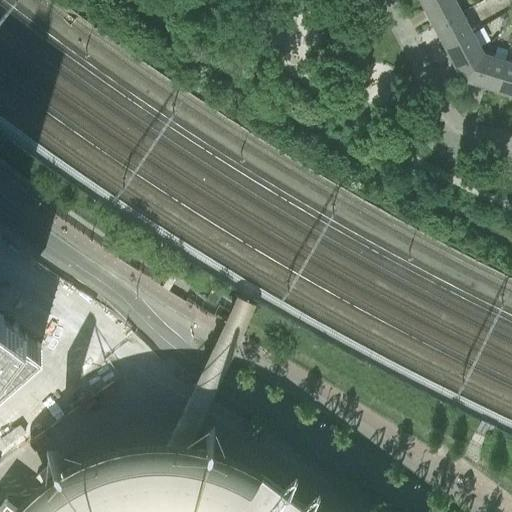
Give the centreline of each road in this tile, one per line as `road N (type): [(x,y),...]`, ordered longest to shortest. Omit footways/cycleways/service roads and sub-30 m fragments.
road 1 (secondary): [(256,409),(191,367),(182,339),(0,208)]
road 2 (residential): [(511,144),(470,132),(451,114),(394,0)]
road 3 (secondary): [(412,511),(256,409)]
road 4 (secondary): [(256,409),(374,511)]
